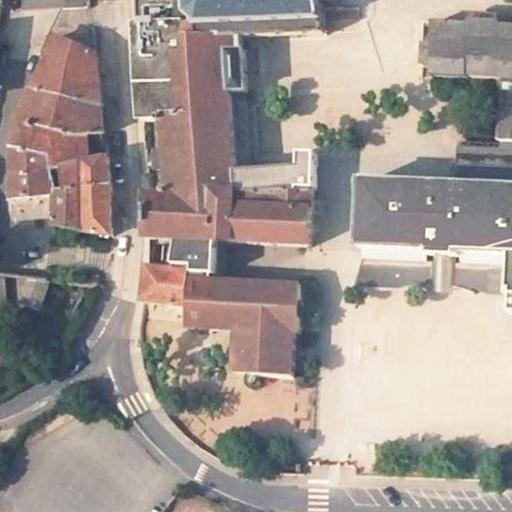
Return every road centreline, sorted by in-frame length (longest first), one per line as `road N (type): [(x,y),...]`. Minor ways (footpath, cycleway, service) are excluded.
road 1 (residential): [(121,0),(133,267),(116,357)]
road 2 (unclassified): [(116,357),(134,403),(196,469),(248,493),(371,511)]
road 3 (unclassified): [(116,357),(0,409)]
